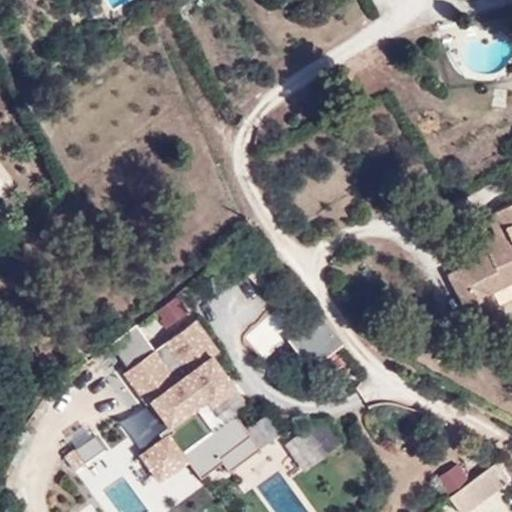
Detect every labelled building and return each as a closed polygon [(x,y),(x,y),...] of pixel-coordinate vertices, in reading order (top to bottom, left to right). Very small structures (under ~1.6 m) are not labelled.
[(511,201),(485,215),(496,235),(483,241),(488,252),(448,272),(468,318),(498,305),(491,290),(502,284),(508,296),(511,293),(511,201)] [(178,296),(153,309),(165,332),(190,320),(178,296)] [(194,323),(121,370),(164,436),(237,390),(194,323)] [(319,362),(341,344),(328,328),(306,346),(319,362)] [(232,420),(223,404),(181,427),(191,444),(232,420)] [(243,430),(235,418),(182,454),(198,478),(221,462),(244,496),(295,461),(264,415),(243,430)] [(165,435),(135,457),(156,485),(186,463),(165,435)] [(62,455),(71,469),(101,450),(92,436),(62,455)] [(463,511),(468,511),(511,481),(511,475),(500,460),(452,496),(463,511)] [(433,476),(442,495),(469,483),(460,464),(433,476)] [(160,482),(169,500),(200,484),(191,467),(160,482)]
